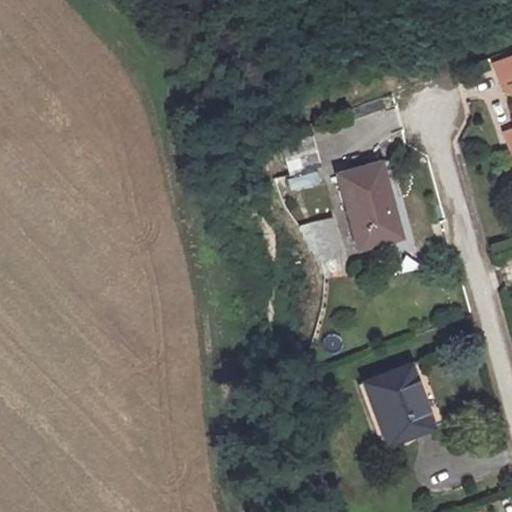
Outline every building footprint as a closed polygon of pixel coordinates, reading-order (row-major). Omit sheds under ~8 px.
[(511,48),(479,61),(490,90),(497,88),(511,126),(506,129),(510,140),(497,145),(509,177),(511,176),(511,48)] [(493,134),(497,145),(510,140),(506,129),(493,134)] [(301,138),(256,152),(265,181),(309,167),(301,138)] [(367,162),(325,175),(348,249),(384,238),(371,198),(377,196),(367,162)] [(389,236),(377,196),(371,198),(384,238),(389,236)] [(404,358),(360,376),(383,438),(428,420),(404,358)]
